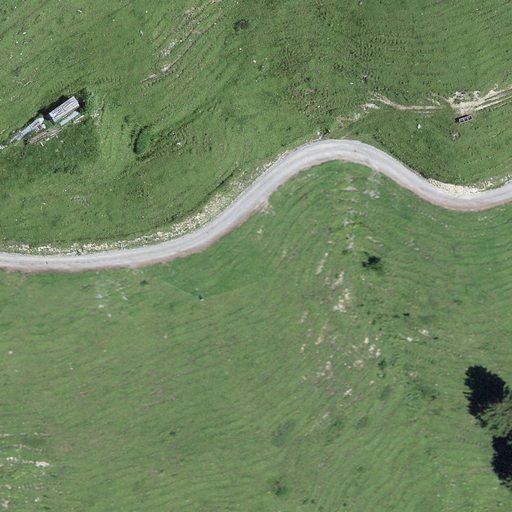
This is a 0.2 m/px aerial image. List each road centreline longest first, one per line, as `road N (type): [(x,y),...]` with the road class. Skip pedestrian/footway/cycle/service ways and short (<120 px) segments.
road 1 (track): [(511,191),(483,203),(449,202),(384,162),(345,151),(308,158),(275,177),(229,219),(184,244),(119,259),(0,261)]
road 2 (track): [(308,158),(353,127),(394,115),(449,114),(511,88)]
